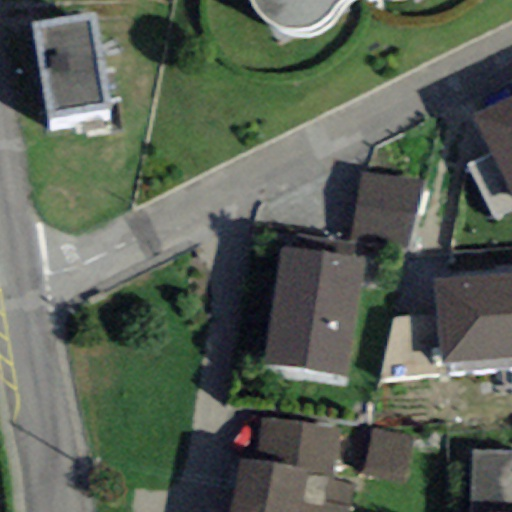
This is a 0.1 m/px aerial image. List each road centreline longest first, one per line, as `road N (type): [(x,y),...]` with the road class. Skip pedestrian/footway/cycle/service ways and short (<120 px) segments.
road 1 (residential): [(12,304),(511,49)]
road 2 (unknown): [(229,193),(196,511)]
road 3 (residential): [(46,511),(12,304)]
